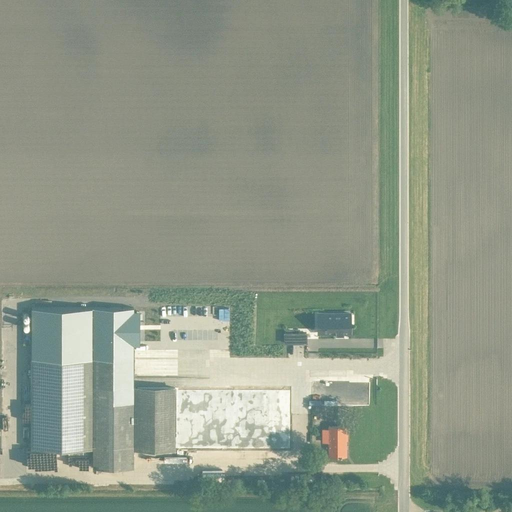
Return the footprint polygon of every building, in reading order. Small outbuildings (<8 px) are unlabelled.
[(31,343),(31,358),(93,358),(133,358),(133,350),(133,346),(133,344),(136,344),(136,312),(133,312),(133,308),(31,308),(31,343)] [(335,333),(335,335),(336,335),(343,335),(343,333),(350,333),(350,314),(325,314),(325,333),(335,333)] [(284,333),(284,343),(306,343),(306,333),(284,333)] [(31,358),(31,448),(93,448),(93,358),(31,358)] [(93,358),(93,448),(93,468),(133,468),(133,388),(133,358),(93,358)] [(175,449),(288,449),(288,391),(175,391),(175,449)] [(330,410),(331,395),(321,395),(321,410),(330,410)] [(346,436),(346,427),(328,427),(328,430),(322,430),(322,442),(328,442),(328,456),(340,456),(340,457),(341,457),(341,456),(345,456),(345,436),(346,436)]
